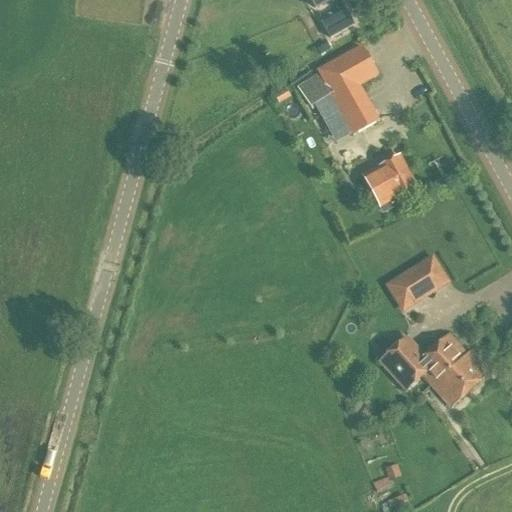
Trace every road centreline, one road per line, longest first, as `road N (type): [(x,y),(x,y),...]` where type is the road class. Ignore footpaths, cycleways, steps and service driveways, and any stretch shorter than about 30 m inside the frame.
road 1 (tertiary): [(43,511),(179,0)]
road 2 (secondary): [(511,191),(405,0)]
